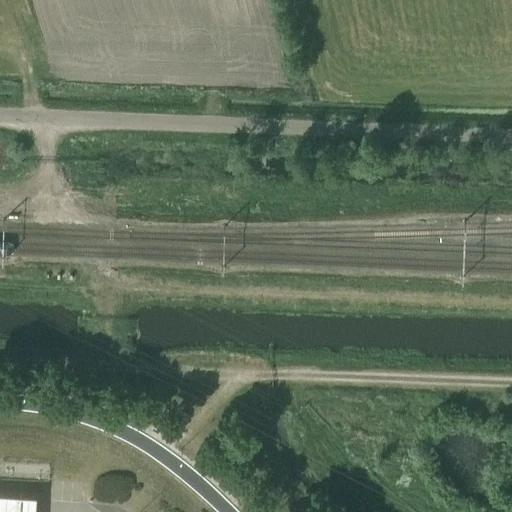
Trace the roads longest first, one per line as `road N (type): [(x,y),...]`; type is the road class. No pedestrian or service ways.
road 1 (unclassified): [(511,138),(0,117)]
road 2 (track): [(94,269),(140,288),(511,303)]
road 3 (track): [(170,459),(234,376),(0,359)]
road 4 (track): [(511,386),(234,376)]
road 5 (track): [(140,288),(0,288)]
